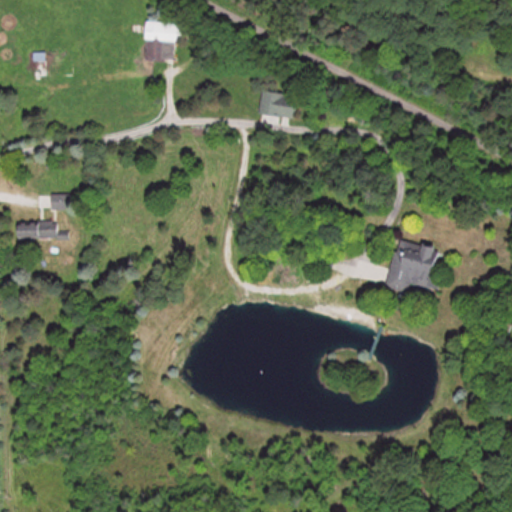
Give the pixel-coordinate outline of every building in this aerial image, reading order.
[(175,60),(176,42),(183,42),(184,23),(148,21),(146,59),(175,60)] [(64,76),(64,59),(44,59),(44,52),(35,52),(35,76),(64,76)] [(260,113),(296,119),(300,96),(264,90),(260,113)] [(54,238),(54,221),(19,221),(19,238),(54,238)] [(435,272),(440,246),(399,239),(389,288),(411,292),(413,283),(440,288),(443,274),(435,272)]
